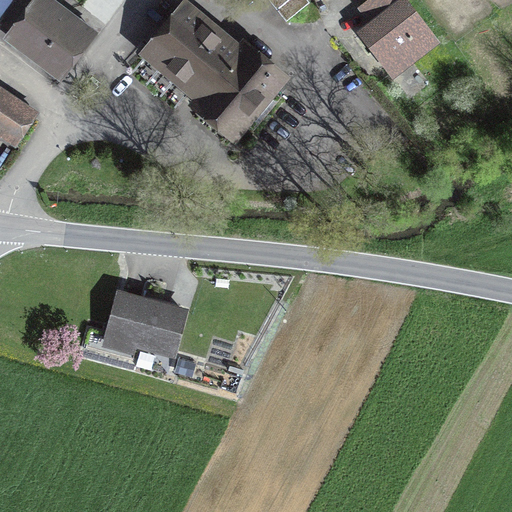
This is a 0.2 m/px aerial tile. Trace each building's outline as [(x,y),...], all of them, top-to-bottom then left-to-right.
[(57,67),(86,31),(45,0),(25,0),(5,26),(57,67)] [(300,0),(266,0),(283,20),(303,3),(300,0)] [(374,32),(364,39),(391,75),(435,42),(404,0),(383,0),(362,16),(374,32)] [(227,51),(184,14),(152,51),(207,99),(203,103),(235,131),(241,124),(250,133),(279,99),(268,90),(274,83),(231,46),(227,51)] [(35,118),(7,99),(0,108),(0,133),(16,145),(35,118)] [(184,316),(128,302),(117,344),(174,358),(184,316)]
